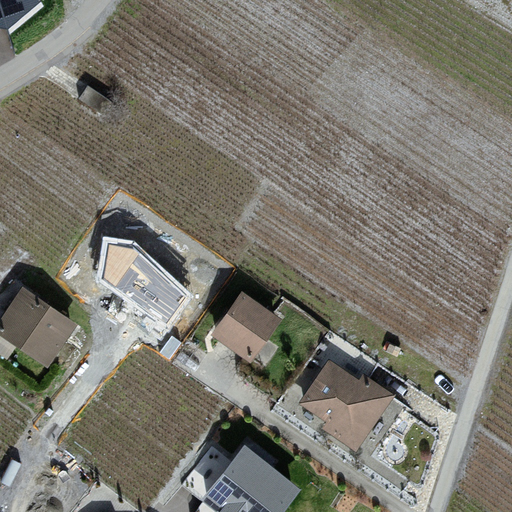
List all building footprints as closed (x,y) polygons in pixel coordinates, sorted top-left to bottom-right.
[(39,0),(0,0),(0,29),(10,31),(42,4),(39,0)] [(85,80),(74,95),(103,116),(114,101),(85,80)] [(133,241),(102,237),(98,280),(169,332),(193,297),(133,241)] [(16,277),(0,301),(0,328),(43,361),(70,316),(16,277)] [(240,291),(214,329),(248,353),(275,315),(240,291)] [(328,361),(303,399),(330,417),(325,424),(353,442),(387,391),(362,374),(357,380),(328,361)] [(243,441),(201,495),(223,511),(276,511),(298,484),(243,441)]
